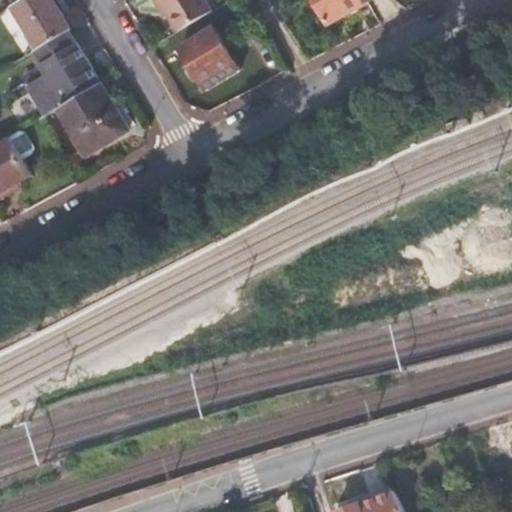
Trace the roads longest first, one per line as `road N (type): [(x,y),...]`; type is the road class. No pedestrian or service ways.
road 1 (residential): [(150,511),(511,396)]
road 2 (residential): [(490,0),(181,158)]
road 3 (residential): [(181,158),(0,253)]
road 4 (residential): [(181,158),(91,0)]
